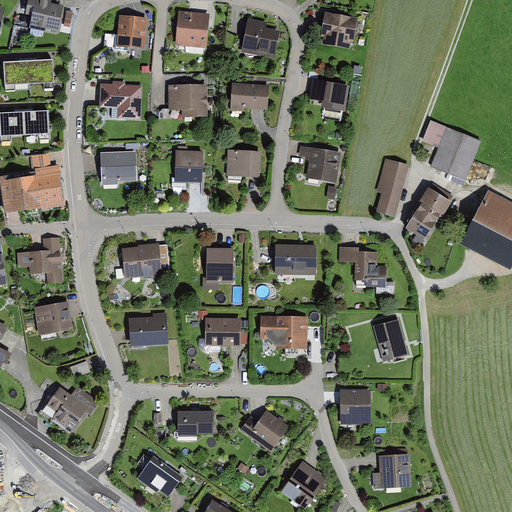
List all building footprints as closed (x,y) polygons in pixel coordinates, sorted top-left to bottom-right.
[(29,0),(27,13),(33,14),(30,26),(59,33),(66,5),(42,0),(29,0)] [(211,16),(178,13),(175,46),(208,49),(211,16)] [(147,17),(121,15),(117,46),(144,49),(147,17)] [(358,20),(326,15),(321,45),(353,50),(358,20)] [(282,26),(249,20),(242,53),(276,60),(282,26)] [(115,34),(106,33),(105,45),(114,46),(115,34)] [(54,61),(3,63),(4,88),(55,85),(54,61)] [(349,85),(314,79),(311,99),(323,101),(322,107),(345,111),(349,85)] [(142,86),(102,84),(101,107),(119,108),(118,118),(141,119),(142,86)] [(207,84),(169,85),(170,110),(183,110),(183,118),(208,117),(207,84)] [(270,87),(233,85),(232,111),(268,113),(270,87)] [(50,112),(0,114),(1,138),(51,135),(50,112)] [(481,142),(430,122),(423,142),(439,148),(431,167),(466,181),(481,142)] [(341,152),(300,146),(299,156),(310,157),(307,178),(337,182),(341,152)] [(264,151),(230,149),(229,175),(262,177),(264,151)] [(136,150),(101,152),(103,184),(138,182),(136,150)] [(204,152),(177,151),(176,182),(202,184),(204,152)] [(34,178),(1,183),(6,215),(62,207),(58,178),(62,178),(60,166),(52,167),(50,154),(31,157),(34,178)] [(411,164),(387,157),(378,189),(383,190),(377,212),(397,217),(411,164)] [(337,188),(329,187),(327,198),(335,199),(337,188)] [(454,200),(430,187),(407,228),(428,239),(442,215),(445,217),(454,200)] [(511,200),(488,189),(461,244),(511,268),(511,265),(511,200)] [(43,250),(17,252),(19,267),(30,267),(31,274),(49,273),(50,283),(64,282),(60,237),(43,238),(43,250)] [(317,246),(277,245),(276,274),(316,275),(317,246)] [(160,246),(122,251),(126,281),(163,277),(160,246)] [(360,247),(340,246),(340,262),(355,262),(355,280),(368,280),(368,287),(387,288),(387,266),(379,266),(379,252),(360,251),(360,247)] [(234,248),(208,247),(207,280),(233,280),(234,248)] [(4,253),(0,253),(0,284),(9,283),(4,253)] [(69,301),(35,307),(40,335),(73,329),(69,301)] [(154,318),(130,319),(131,348),(170,346),(168,312),(154,313),(154,318)] [(309,317),(260,317),(260,341),(267,341),(278,351),(309,352),(309,317)] [(241,319),(206,318),(206,345),(241,345),(241,319)] [(399,319),(374,326),(385,361),(409,354),(399,319)] [(0,323),(0,369),(3,363),(8,365),(14,354),(1,348),(10,328),(0,323)] [(88,361),(70,367),(74,378),(91,372),(88,361)] [(71,395),(59,387),(42,411),(72,433),(86,413),(91,416),(100,403),(77,387),(71,395)] [(372,390),(341,390),(341,424),(372,424),(372,390)] [(289,426),(266,409),(259,420),(252,415),(242,430),(272,451),(289,426)] [(213,410),(178,410),(178,435),(196,435),(196,433),(213,432),(213,410)] [(411,453),(379,454),(380,472),(374,473),(375,488),(413,486),(411,453)] [(167,496),(181,474),(153,456),(138,478),(167,496)] [(327,478),(303,461),(281,491),(305,508),(327,478)] [(249,470),(242,464),(238,469),(245,475),(249,470)] [(230,511),(213,501),(206,511),(230,511)]
